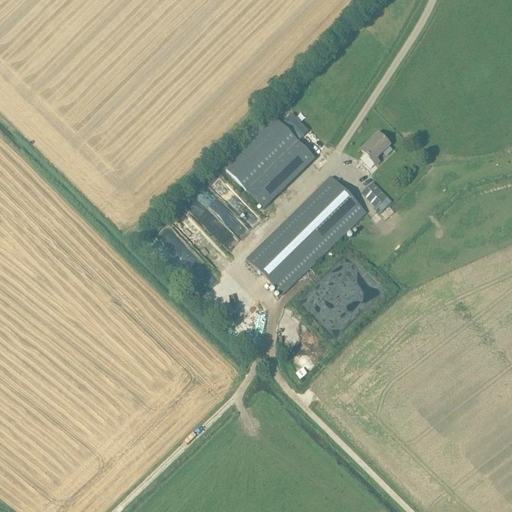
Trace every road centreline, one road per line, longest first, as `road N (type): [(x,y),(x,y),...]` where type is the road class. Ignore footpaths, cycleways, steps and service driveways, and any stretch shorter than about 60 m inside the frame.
road 1 (track): [(118,511),(238,396),(277,310),(232,263),(331,164)]
road 2 (unknown): [(267,333),(286,383),(419,511)]
road 3 (unclassified): [(334,156),(432,0)]
